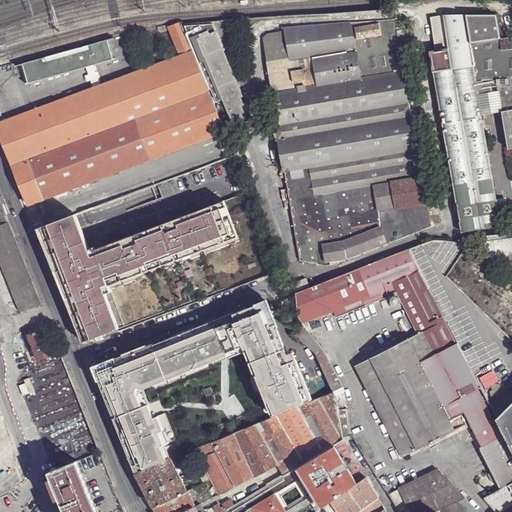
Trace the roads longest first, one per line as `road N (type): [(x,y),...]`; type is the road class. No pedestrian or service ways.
road 1 (residential): [(75,359),(263,289),(316,383)]
road 2 (residential): [(0,170),(75,359)]
road 3 (residential): [(75,359),(138,511)]
